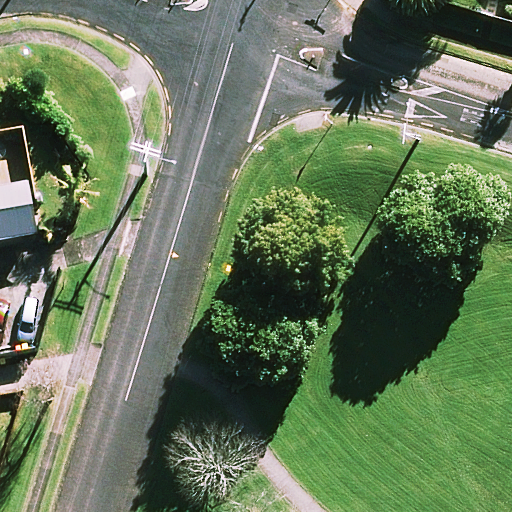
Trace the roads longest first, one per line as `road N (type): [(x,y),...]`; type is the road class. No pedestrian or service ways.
road 1 (residential): [(91,511),(236,25)]
road 2 (residential): [(236,25),(280,50),(511,112)]
